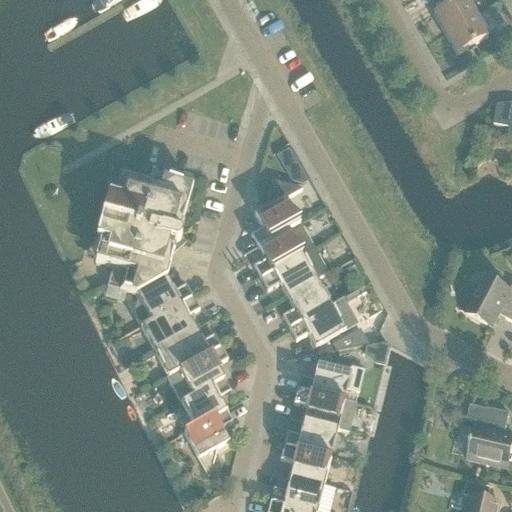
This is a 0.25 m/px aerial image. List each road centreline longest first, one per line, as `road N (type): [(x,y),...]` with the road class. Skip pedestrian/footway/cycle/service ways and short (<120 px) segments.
road 1 (residential): [(511,382),(411,323),(270,78)]
road 2 (residential): [(230,511),(267,366),(216,279),(247,160)]
road 3 (residential): [(511,78),(463,104),(445,101),(383,0)]
